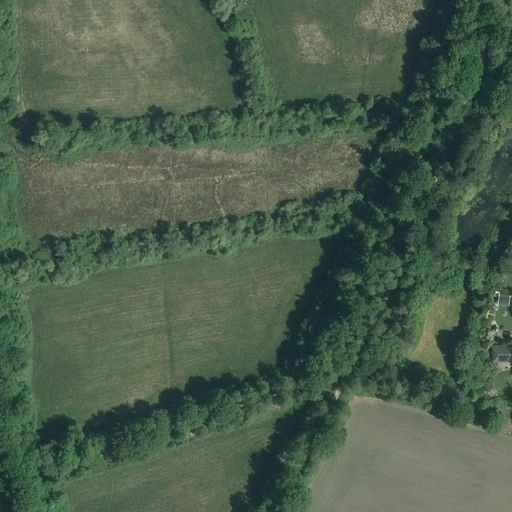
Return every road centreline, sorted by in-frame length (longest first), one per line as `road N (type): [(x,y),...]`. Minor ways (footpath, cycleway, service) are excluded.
road 1 (track): [(348,372),(408,249),(502,0)]
road 2 (track): [(279,511),(348,372)]
